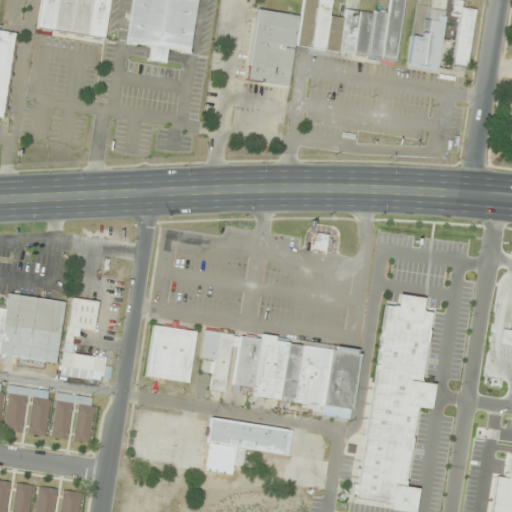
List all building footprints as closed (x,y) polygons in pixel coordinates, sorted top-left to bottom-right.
[(109,0),(40,0),(37,30),(105,39),(109,0)] [(132,0),(128,44),(148,47),(147,61),(165,63),(166,50),(191,53),(196,0),(132,0)] [(458,18),(452,64),(466,66),(474,10),(461,8),(461,1),(455,0),(452,0),(450,17),(458,18)] [(255,8),(297,15),(286,87),(244,80),(255,8)] [(412,36),(409,65),(438,68),(444,11),(427,9),(424,37),(412,36)] [(0,117),(5,118),(15,32),(0,30),(0,117)] [(312,251),(328,251),(328,234),(312,234),(312,251)] [(0,307),(0,355),(56,362),(64,302),(7,294),(6,308),(0,307)] [(108,358),(73,354),(76,329),(93,331),(97,302),(70,298),(60,375),(105,380),(108,358)] [(151,323),(192,330),(184,383),(142,376),(151,323)] [(215,332),(201,330),(197,375),(211,376),(215,332)] [(229,335),(215,332),(209,387),(225,392),(229,335)] [(276,335),(259,333),(249,395),(266,397),(275,341),(276,335)] [(239,335),(259,339),(249,395),(230,388),(239,335)] [(287,341),(275,341),(266,397),(278,399),(287,341)] [(287,341),(300,344),(293,402),(278,399),(287,341)] [(300,344),(327,348),(318,405),(293,402),(300,344)] [(327,348),(356,353),(349,409),(318,405),(327,348)] [(45,436),(51,391),(9,386),(3,430),(25,433),(45,436)] [(89,443),(94,398),(56,393),(50,437),(70,440),(89,443)] [(292,430),(209,417),(202,471),(232,476),(235,457),(242,458),(243,449),(288,456),(292,430)] [(0,511),(29,511),(33,485),(13,483),(0,480),(0,511)] [(34,511),(78,511),(81,493),(60,490),(38,486),(34,511)]
